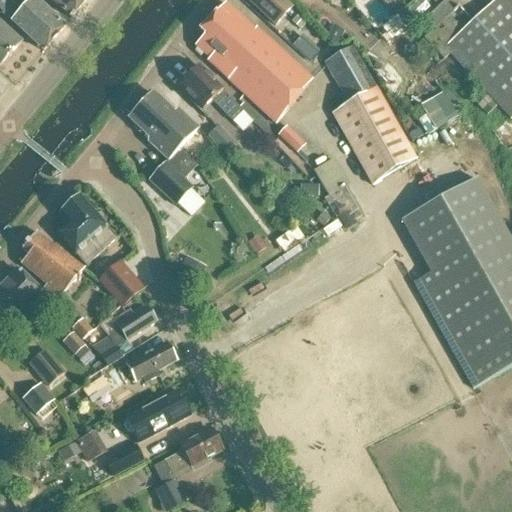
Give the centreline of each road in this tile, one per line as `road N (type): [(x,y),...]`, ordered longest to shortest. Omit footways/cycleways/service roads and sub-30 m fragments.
road 1 (residential): [(279,511),(171,310),(139,214),(90,160)]
road 2 (unclassified): [(90,160),(215,0)]
road 3 (tertiary): [(0,142),(112,0)]
road 4 (unclassified): [(0,269),(90,160)]
